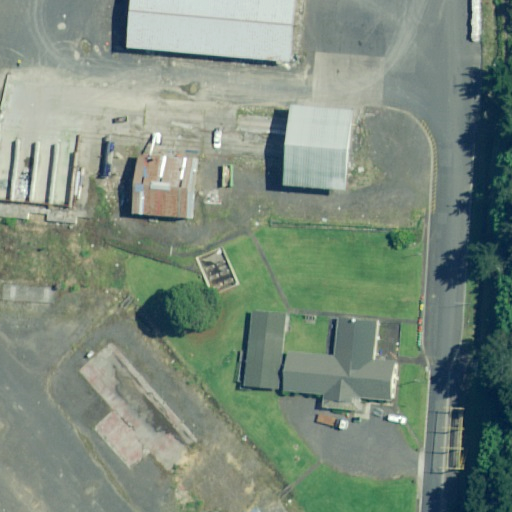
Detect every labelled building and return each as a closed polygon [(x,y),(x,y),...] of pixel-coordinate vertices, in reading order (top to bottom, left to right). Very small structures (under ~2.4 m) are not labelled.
[(287,0),(124,0),(120,64),(283,75),(287,0)] [(3,113),(0,151),(0,156),(133,165),(138,98),(62,93),(61,117),(3,113)] [(344,117),(282,113),(276,198),(338,202),(344,117)] [(204,120),(141,115),(140,134),(203,138),(204,120)] [(278,127),(224,124),(223,140),(277,143),(278,127)] [(274,153),(227,150),(227,164),(273,167),(274,153)] [(188,167),(135,163),(131,226),(183,230),(188,167)] [(74,180),(0,173),(0,223),(70,229),(74,180)] [(238,285),(221,250),(198,261),(214,296),(238,285)] [(251,320),(245,394),(395,405),(398,366),(378,365),(380,329),(334,325),(332,362),(286,359),(288,323),(251,320)] [(220,511),(236,499),(101,349),(69,378),(103,415),(82,434),(121,478),(142,459),(182,504),(191,496),(205,511),(220,511)]
